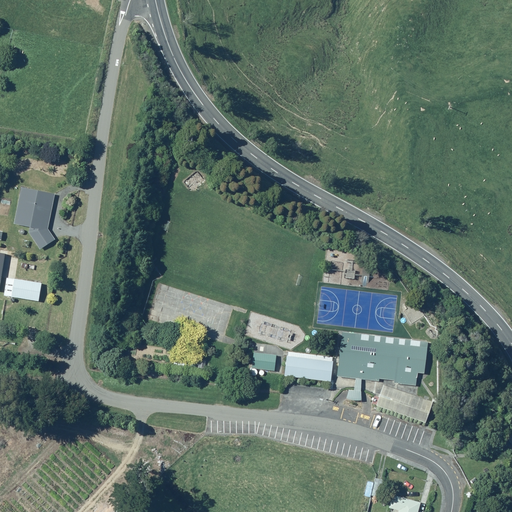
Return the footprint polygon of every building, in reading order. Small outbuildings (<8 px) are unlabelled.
[(56,194),(22,187),(15,224),(30,227),(30,232),(41,250),(57,240),(49,229),(56,194)] [(43,284),(15,279),(12,297),(40,302),(43,284)] [(355,333),(341,331),(336,376),(379,381),(379,379),(395,380),(394,383),(415,386),(417,372),(423,373),(426,347),(354,339),(355,333)] [(277,356),(254,353),(252,368),(275,371),(277,356)] [(285,376),(331,381),(334,361),(287,355),(285,376)] [(425,423),(432,402),(382,385),(378,398),(374,396),(372,404),(425,423)] [(361,392),(348,391),(348,400),(360,401),(361,392)] [(387,480),(376,478),(371,500),(381,503),(387,480)] [(419,511),(422,503),(394,495),(390,508),(400,511),(399,511),(419,511)]
